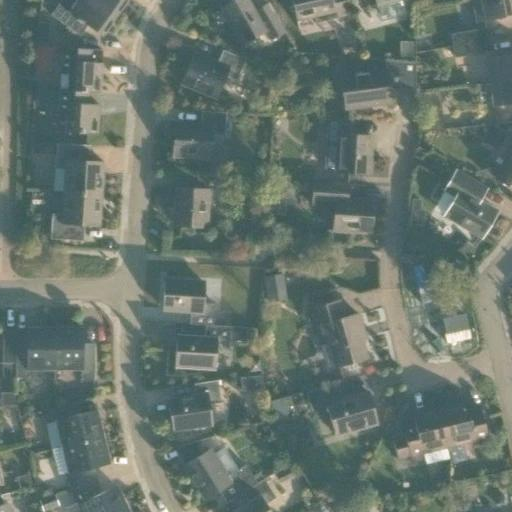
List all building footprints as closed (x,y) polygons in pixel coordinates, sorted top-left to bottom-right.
[(101,36),(115,17),(91,0),(78,0),(76,4),(69,0),(61,0),(51,16),(80,37),(87,26),(101,36)] [(91,0),(115,17),(127,0),(91,0)] [(256,11),(250,0),(235,0),(221,9),(241,45),(265,32),(270,40),(284,32),(268,4),(256,11)] [(291,0),(296,21),(314,17),(315,23),(350,16),(346,0),(291,0)] [(511,0),(471,0),(477,24),(511,16),(511,0)] [(48,45),(50,24),(38,23),(38,25),(37,44),(46,44),(48,45)] [(486,29),(463,33),(451,35),(452,46),(488,40),(486,29)] [(454,58),(490,51),(488,40),(452,46),(454,58)] [(399,58),(412,58),(413,41),(399,41),(399,58)] [(53,57),(53,47),(36,47),(35,60),(49,61),(49,57),(53,57)] [(69,91),(88,93),(100,93),(102,64),(90,63),(91,51),(103,52),(103,51),(63,49),(61,74),(69,75),(68,91),(69,91)] [(245,60),(222,51),(217,64),(194,54),(182,84),(216,98),(225,77),(236,81),(245,60)] [(491,83),(498,82),(511,80),(511,55),(487,58),(491,83)] [(294,57),(281,69),(291,80),(304,68),(294,57)] [(415,90),(418,63),(385,60),(386,71),(341,77),(345,109),(391,103),(389,87),(415,90)] [(493,108),(511,105),(511,80),(498,82),(500,97),(492,98),(493,108)] [(47,105),(47,90),(36,89),(36,104),(47,105)] [(69,91),(68,91),(60,90),(59,116),(67,116),(66,132),(64,132),(64,133),(97,135),(99,105),(88,105),(88,93),(69,91)] [(421,96),(422,107),(433,106),(431,94),(421,96)] [(226,113),(201,112),(200,126),(175,125),(173,156),(210,159),(211,135),(224,136),(226,113)] [(442,130),(442,118),(418,120),(418,132),(442,130)] [(336,172),(369,174),(372,137),(351,135),(352,122),(328,120),(326,144),(338,145),(336,172)] [(493,126),(483,142),(498,150),(507,133),(493,126)] [(32,154),(45,154),(45,143),(32,143),(32,154)] [(101,195),(103,163),(88,162),(89,146),(56,144),(55,169),(65,169),(63,193),(101,195)] [(511,150),(495,179),(511,189),(511,150)] [(480,185),(456,171),(444,192),(454,198),(444,216),(481,238),(497,212),(473,198),(480,185)] [(222,177),(197,175),(196,190),(176,189),(174,226),(206,228),(208,199),(220,200),(222,177)] [(285,199),(286,183),(270,182),(269,198),(285,199)] [(370,233),(372,202),(347,200),(348,185),(313,183),(312,206),(334,208),(333,231),(370,233)] [(99,227),(101,195),(63,193),(62,215),(52,214),(50,240),(83,242),(85,226),(99,227)] [(409,224),(417,225),(420,199),(411,199),(409,224)] [(263,277),(268,303),(287,300),(282,273),(263,277)] [(213,326),(215,304),(203,304),(205,284),(164,281),(163,309),(191,311),(190,324),(205,325),(213,326)] [(344,319),(339,302),(311,310),(318,335),(327,333),(337,367),(366,359),(358,330),(362,329),(358,315),(344,319)] [(213,326),(205,325),(205,339),(177,338),(175,366),(215,368),(216,348),(228,349),(229,340),(242,341),(243,328),(223,326),(213,326)] [(54,370),(54,329),(27,329),(27,345),(16,345),(15,364),(16,378),(28,378),(28,370),(54,370)] [(93,381),(93,344),(82,344),(82,329),(54,329),(54,370),(81,370),(81,381),(93,381)] [(3,334),(3,364),(15,364),(16,345),(16,334),(3,334)] [(262,376),(246,378),(247,391),(264,389),(262,376)] [(221,403),(217,380),(194,384),(196,398),(168,402),(172,430),(212,424),(209,404),(221,403)] [(342,400),(338,384),(306,392),(313,418),(330,413),(336,435),(377,424),(368,393),(342,400)] [(0,393),(0,405),(14,405),(14,393),(0,393)] [(438,405),(448,448),(474,442),(475,447),(488,444),(480,408),(468,411),(465,398),(438,405)] [(62,447),(103,437),(96,411),(80,415),(77,403),(49,410),(52,423),(55,421),(62,447)] [(424,460),(423,454),(448,448),(438,405),(412,411),(415,423),(402,426),(404,436),(392,439),(397,460),(409,457),(411,463),(424,460)] [(70,491),(97,481),(93,468),(109,464),(103,437),(62,447),(69,473),(65,474),(70,491)] [(226,477),(209,451),(185,466),(206,499),(219,491),(226,503),(243,492),(257,483),(246,465),(226,477)] [(275,475),(279,483),(297,474),(293,466),(275,475)] [(20,480),(21,487),(31,485),(29,477),(20,480)] [(270,511),(265,504),(276,498),(265,478),(257,483),(243,492),(250,503),(236,511),(270,511)] [(101,494),(97,481),(70,491),(74,504),(65,509),(66,511),(125,511),(128,511),(116,486),(101,494)] [(35,486),(39,499),(52,495),(51,488),(44,484),(35,486)] [(356,489),(358,500),(375,497),(374,486),(356,489)] [(476,496),(474,488),(463,490),(465,498),(476,496)] [(39,500),(42,511),(58,506),(55,494),(39,500)] [(0,511),(10,511),(7,504),(3,505),(0,495),(0,511)] [(344,511),(346,503),(335,501),(333,511),(344,511)]
